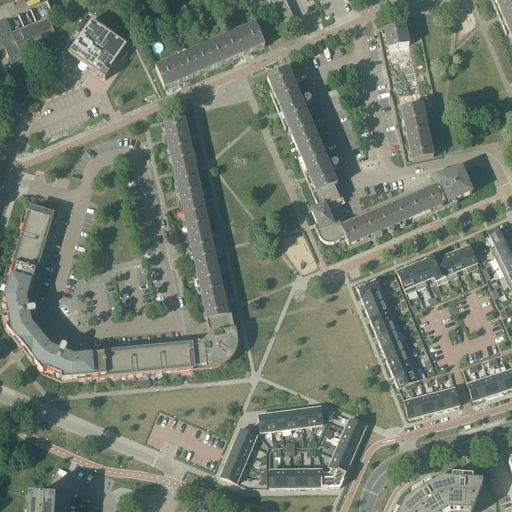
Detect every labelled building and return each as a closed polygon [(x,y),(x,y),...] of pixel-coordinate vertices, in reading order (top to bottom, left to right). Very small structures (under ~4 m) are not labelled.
[(267,0),(281,31),(294,25),(282,0),(345,0),(347,2),(352,0),(267,0)] [(511,0),(492,0),(511,45),(511,0)] [(53,18),(47,4),(0,23),(0,51),(5,50),(13,69),(24,64),(18,49),(54,34),(48,20),(53,18)] [(89,18),(65,53),(105,80),(129,45),(89,18)] [(255,28),(155,71),(164,92),(264,49),(255,28)] [(307,99),(306,100),(304,95),(298,97),(288,72),(281,75),(276,77),(267,81),(300,160),(297,162),(318,210),(311,213),(317,227),(315,228),(320,240),(321,240),(321,241),(322,242),(323,243),(324,244),(325,244),(326,245),(327,245),(328,245),(330,245),(332,245),(333,245),(344,240),(348,249),(472,196),(461,170),(443,175),(429,179),(434,190),(341,230),(339,225),(336,226),(330,212),(344,206),(330,172),(336,170),(337,169),(338,168),(338,167),(338,166),(337,166),(337,165),(336,164),(335,164),(334,164),(333,164),(331,159),(326,162),(303,108),(309,106),(309,105),(310,105),(310,104),(311,103),(311,102),(310,102),(310,101),(309,100),(308,99),(307,99)] [(44,332),(45,331),(45,330),(45,329),(45,328),(44,328),(39,321),(39,320),(38,319),(37,317),(36,316),(35,313),(33,311),(25,313),(24,307),(26,306),(52,219),(42,216),(39,212),(36,214),(29,212),(0,309),(0,311),(4,332),(23,354),(42,377),(62,385),(188,373),(214,370),(217,369),(220,368),(219,365),(223,363),(226,361),(229,358),(232,353),(233,350),(233,346),(233,340),(232,334),(215,259),(212,259),(210,248),(212,248),(184,122),(163,127),(191,252),(207,324),(209,333),(212,332),(213,337),(210,338),(204,344),(204,347),(71,360),(70,362),(64,360),(67,352),(66,350),(64,349),(61,347),(59,346),(58,344),(53,338),(52,337),(51,337),(50,337),(49,337),(49,338),(46,334),(44,332)] [(511,239),(507,229),(485,240),(490,250),(511,239)] [(481,234),(474,237),(477,242),(483,239),(481,234)] [(511,251),(511,239),(490,250),(495,260),(511,251)] [(469,248),(458,252),(468,275),(478,270),(469,248)] [(511,263),(511,251),(495,260),(499,270),(511,263)] [(458,252),(448,256),(458,279),(468,275),(458,252)] [(448,256),(438,261),(446,279),(448,283),(458,279),(448,256)] [(437,257),(427,261),(436,283),(446,279),(438,261),(437,257)] [(427,261),(417,265),(426,288),(436,284),(436,283),(427,261)] [(511,275),(511,263),(499,270),(504,279),(511,275)] [(417,265),(407,270),(416,292),(426,288),(417,265)] [(407,270),(397,274),(406,296),(416,292),(407,270)] [(357,290),(361,301),(384,291),(379,281),(357,290)] [(361,301),(365,311),(388,301),(384,291),(361,301)] [(365,311),(369,321),(392,311),(388,301),(365,311)] [(369,321),(373,331),(396,321),(392,311),(369,321)] [(373,331),(378,341),(400,331),(396,321),(373,331)] [(378,341),(382,351),(404,341),(400,331),(378,341)] [(382,351),(386,361),(408,351),(404,341),(382,351)] [(386,361),(390,371),(412,361),(408,351),(386,361)] [(390,371),(394,381),(416,371),(412,361),(390,371)] [(416,371),(394,381),(398,391),(404,389),(410,386),(415,384),(421,382),(416,371)] [(511,391),(507,375),(497,378),(502,394),(511,391)] [(502,394),(497,378),(487,381),(493,397),(502,394)] [(493,397),(487,381),(478,384),(483,401),(493,397)] [(483,401),(478,384),(467,387),(473,404),(483,401)] [(454,392),(444,394),(448,411),(459,408),(454,392)] [(448,411),(444,394),(434,397),(439,414),(448,411)] [(439,414),(434,397),(424,400),(429,416),(439,414)] [(429,416),(424,400),(414,402),(419,419),(429,416)] [(419,419),(414,402),(404,405),(408,422),(419,419)] [(309,411),(312,428),(322,427),(322,422),(321,417),(320,409),(309,411)] [(301,429),(312,428),(309,411),(299,412),(301,429)] [(291,431),(301,429),(299,412),(289,413),(291,431)] [(281,432),(291,431),(289,413),(279,415),(281,432)] [(271,433),(281,432),(279,415),(269,416),(271,433)] [(259,423),(252,429),(258,437),(260,435),(271,433),(269,416),(258,418),(259,423)] [(350,422),(345,432),(361,439),(366,429),(350,422)] [(240,432),(236,442),(252,448),(256,438),(258,437),(252,429),(245,434),(240,432)] [(357,448),(361,439),(345,432),(341,441),(357,448)] [(353,458),(357,448),(341,441),(337,451),(353,458)] [(232,451),(248,458),(252,448),(236,442),(232,451)] [(244,467),(248,458),(232,451),(228,460),(244,467)] [(349,467),(353,458),(337,451),(333,460),(349,467)] [(244,467),(228,460),(224,470),(240,476),(244,467)] [(345,476),(349,467),(333,460),(329,470),(331,470),(345,476)] [(240,476),(224,470),(219,480),(235,486),(240,476)] [(329,475),(321,475),(321,490),(339,490),(345,476),(331,470),(329,475)] [(291,491),(291,473),(280,474),(281,491),(291,491)] [(301,491),(301,473),(291,473),(291,491),(301,491)] [(311,491),(311,473),(301,473),(301,491),(311,491)] [(321,475),(321,473),(311,473),(311,491),(321,490),(321,475)] [(280,474),(270,474),(270,491),(281,491),(280,474)] [(472,511),(480,493),(482,489),(482,485),(478,484),(440,482),(403,505),(400,511),(472,511)] [(29,501),(27,511),(56,511),(55,511),(56,503),(29,501)]
